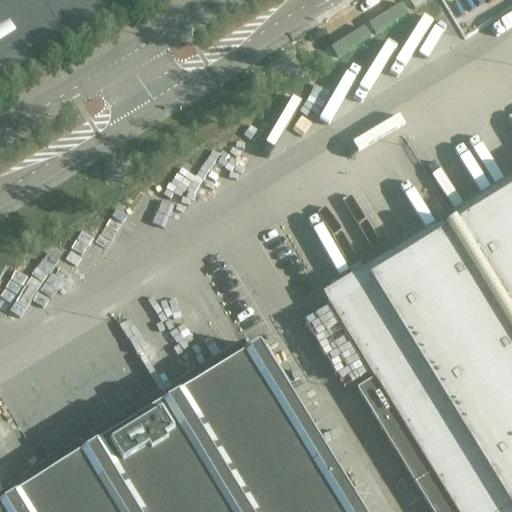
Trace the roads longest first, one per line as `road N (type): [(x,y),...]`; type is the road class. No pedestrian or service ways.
road 1 (unclassified): [(152,99),(314,0)]
road 2 (unclassified): [(0,193),(152,99)]
road 3 (unclassified): [(124,58),(0,134)]
